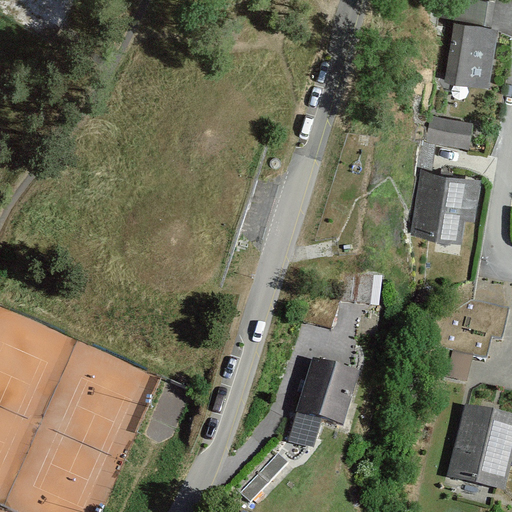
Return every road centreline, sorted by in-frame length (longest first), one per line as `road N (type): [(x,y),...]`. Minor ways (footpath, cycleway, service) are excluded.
road 1 (unclassified): [(187,511),(226,430),(353,0)]
road 2 (residential): [(511,263),(496,233),(511,131)]
